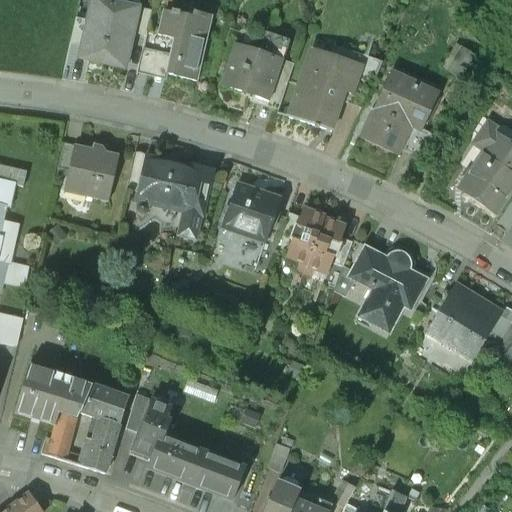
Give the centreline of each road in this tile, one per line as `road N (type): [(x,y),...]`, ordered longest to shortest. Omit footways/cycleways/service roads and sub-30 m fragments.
road 1 (residential): [(511,270),(402,205),(306,164),(125,112),(0,92)]
road 2 (track): [(402,205),(511,43)]
road 3 (residential): [(137,511),(0,468)]
